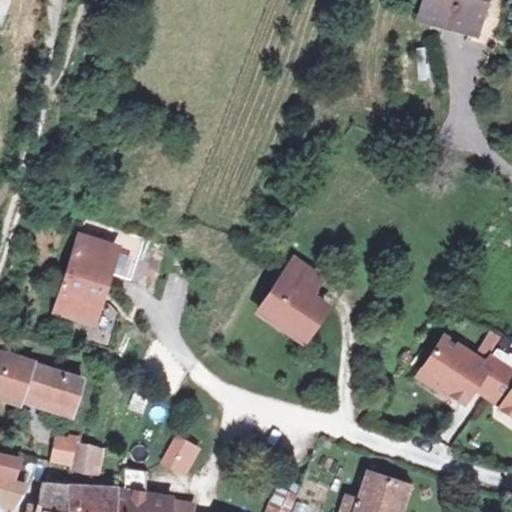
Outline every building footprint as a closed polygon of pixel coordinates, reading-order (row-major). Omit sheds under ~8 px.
[(494,0),(425,0),(419,23),(483,41),(494,0)] [(127,251),(82,237),(57,318),(102,332),(127,251)] [(331,275),(291,250),(251,314),(306,348),(331,308),(316,299),(331,275)] [(488,360),(444,332),(415,376),(465,408),(472,397),(511,422),(511,363),(493,352),(488,360)] [(90,375),(0,355),(0,405),(80,423),(90,375)] [(255,445),(267,449),(275,424),(264,421),(255,445)] [(108,449),(57,435),(50,462),(101,475),(108,449)] [(9,438),(0,436),(0,502),(9,511),(293,511),(303,491),(281,477),(263,511),(211,511),(200,507),(153,496),(92,488),(21,482),(23,460),(8,452),(9,438)] [(183,475),(197,450),(173,437),(159,462),(183,475)] [(405,511),(413,482),(354,467),(346,499),(336,496),(332,511),(405,511)]
